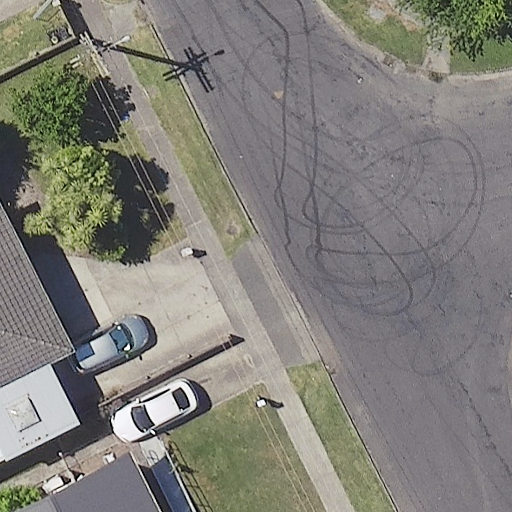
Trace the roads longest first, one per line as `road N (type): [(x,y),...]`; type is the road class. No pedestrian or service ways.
road 1 (residential): [(227,0),(361,256)]
road 2 (residential): [(361,256),(487,511)]
road 3 (residential): [(361,256),(511,180)]
